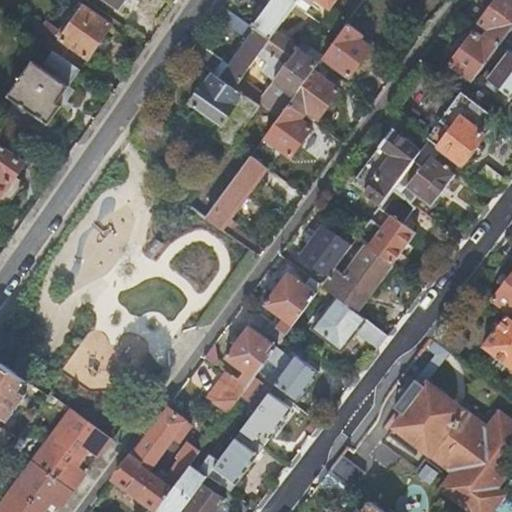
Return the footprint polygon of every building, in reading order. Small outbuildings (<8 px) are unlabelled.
[(128,0),(108,0),(122,9),(128,0)] [(276,31),(295,4),(297,0),(270,0),(255,23),(254,22),(251,24),(271,38),(276,31)] [(297,0),(295,4),(306,12),(315,0),(321,0),(332,8),(337,0),(297,0)] [(510,30),(511,27),(511,0),(496,0),(481,22),(490,29),(486,33),(500,44),(510,30)] [(53,22),(40,39),(54,49),(79,66),(87,54),(90,56),(113,23),(85,4),(66,31),(53,22)] [(251,24),(223,4),(216,14),(243,33),(250,38),(231,64),(222,78),(236,88),(265,46),(271,38),(251,24)] [(349,22),(334,42),(325,55),(351,74),(371,46),(359,37),(363,32),(349,22)] [(508,49),(511,44),(511,32),(510,30),(500,44),(508,49)] [(275,78),(299,47),(297,46),(276,31),(271,38),(265,46),(269,49),(264,55),(269,59),(274,53),(278,56),(267,71),(275,78)] [(500,44),(486,33),(483,38),(473,31),(451,63),(473,80),(500,44)] [(198,40),(188,54),(214,72),(222,78),(231,64),(224,59),(198,40)] [(314,69),(319,62),(299,47),(275,78),(274,79),(296,95),(314,69)] [(79,66),(54,49),(45,62),(58,71),(55,75),(33,60),(8,95),(49,123),(63,105),(59,101),(82,68),(79,66)] [(511,95),(511,52),(509,50),(492,73),(487,69),(483,74),(511,95)] [(340,88),(314,69),(296,95),(290,102),(305,112),(308,107),(320,116),(340,88)] [(213,136),(229,148),(261,105),(257,102),(244,93),(244,94),(236,88),(222,78),(214,72),(206,82),(192,102),(221,123),(213,136)] [(365,79),(357,90),(373,102),(382,91),(365,79)] [(494,96),(473,80),(465,92),(486,108),(494,96)] [(487,133),(499,117),(491,111),(486,108),(465,92),(462,90),(427,138),(428,139),(429,140),(461,164),(462,164),(485,132),(487,133)] [(301,117),(305,112),(290,102),(266,135),(292,154),(313,126),(301,117)] [(154,104),(137,128),(160,144),(177,120),(154,104)] [(394,188),(401,179),(421,151),(393,130),(381,146),(354,184),(382,204),(394,188)] [(25,163),(0,146),(0,204),(7,209),(8,208),(7,207),(20,188),(22,188),(24,185),(14,178),(25,163)] [(207,215),(250,245),(254,240),(231,223),(234,219),(232,217),(269,167),(251,155),(207,215)] [(394,188),(407,198),(414,190),(431,203),(454,172),(431,155),(408,185),(401,179),(394,188)] [(497,191),(508,177),(487,162),(477,176),(497,191)] [(288,202),(298,188),(273,170),(263,184),(288,202)] [(368,244),(393,262),(416,232),(403,222),(408,217),(396,209),(374,238),(369,235),(364,241),(368,244)] [(329,276),(336,267),(353,244),(325,223),(301,255),(329,276)] [(369,235),(363,230),(358,237),(364,241),(369,235)] [(163,243),(155,238),(145,255),(153,260),(163,243)] [(357,310),(393,262),(368,244),(345,274),(336,267),(329,276),(323,285),(338,296),(357,310)] [(287,332),(317,292),(289,272),(265,304),(284,318),(278,326),(287,332)] [(511,273),(493,298),(511,312),(511,273)] [(380,345),(388,333),(357,310),(338,296),(314,330),(344,352),(360,330),(380,345)] [(511,317),(507,314),(483,345),(511,367),(511,317)] [(441,322),(430,336),(434,339),(449,351),(452,353),(456,356),(468,340),(442,320),(441,322)] [(281,341),(286,334),(287,332),(278,326),(272,322),(267,330),(281,341)] [(277,346),(277,345),(250,326),(227,357),(245,371),(239,379),(248,386),(255,378),(254,377),(256,375),(265,362),(277,346)] [(435,352),(415,377),(424,383),(428,379),(449,351),(434,339),(428,347),(435,352)] [(289,356),(277,346),(265,362),(272,367),(275,363),(281,367),(272,380),(298,399),(319,370),(293,351),(289,356)] [(2,362),(17,372),(23,353),(8,347),(2,362)] [(0,360),(0,420),(4,414),(10,417),(27,391),(23,388),(29,380),(17,372),(2,362),(0,360)] [(256,375),(263,380),(272,367),(265,362),(256,375)] [(202,365),(190,381),(206,392),(217,377),(202,365)] [(248,386),(239,379),(233,375),(215,400),(230,411),(242,394),(248,386)] [(269,391),(273,387),(263,380),(256,375),(254,377),(255,378),(248,386),(242,394),(258,406),(242,429),(257,440),(264,431),(271,436),(292,407),(269,391)] [(498,484),(511,465),(511,416),(501,409),(488,425),(428,379),(424,383),(415,377),(395,404),(403,412),(393,425),(453,471),(442,487),(475,511),(489,511),(505,490),(498,484)] [(159,508),(191,463),(200,451),(192,445),(165,481),(150,469),(163,452),(167,447),(174,437),(179,441),(192,424),(168,406),(116,477),(130,487),(128,489),(129,493),(134,496),(138,495),(139,494),(159,508)] [(73,408),(34,460),(73,488),(86,471),(81,467),(79,462),(88,450),(94,449),(99,453),(112,436),(73,408)] [(257,440),(264,445),(271,436),(264,431),(257,440)] [(209,473),(218,480),(224,471),(237,481),(258,453),(236,437),(219,460),(209,473)] [(180,511),(183,509),(209,473),(219,460),(212,454),(201,470),(191,463),(159,508),(157,510),(158,511),(180,511)] [(363,471),(340,454),(327,470),(352,488),(363,471)] [(34,460),(14,486),(45,508),(50,501),(55,501),(60,505),(73,488),(34,460)] [(327,470),(316,485),(344,505),(355,490),(352,488),(327,470)] [(213,487),(218,480),(209,473),(183,509),(187,511),(215,511),(226,497),(213,487)] [(41,511),(45,508),(14,486),(0,505),(0,511),(41,511)] [(383,511),(372,504),(369,501),(361,511),(383,511)]
